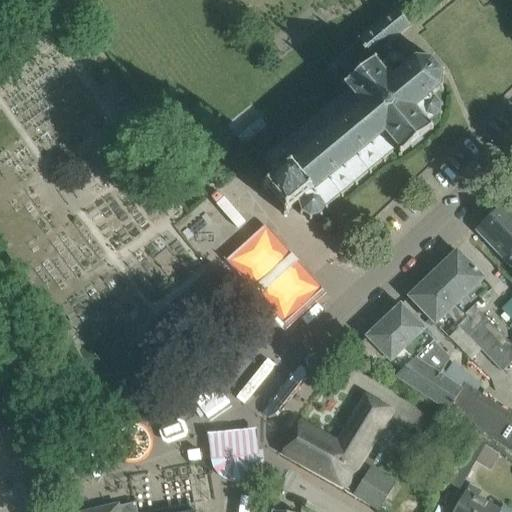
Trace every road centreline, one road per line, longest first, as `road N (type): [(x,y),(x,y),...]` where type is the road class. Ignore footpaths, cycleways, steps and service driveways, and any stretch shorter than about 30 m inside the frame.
road 1 (tertiary): [(238,421),(340,311),(511,153)]
road 2 (residential): [(102,467),(0,327)]
road 3 (tertiary): [(102,467),(238,421)]
